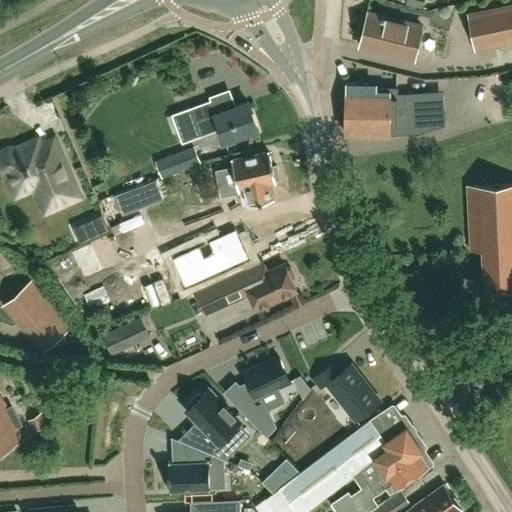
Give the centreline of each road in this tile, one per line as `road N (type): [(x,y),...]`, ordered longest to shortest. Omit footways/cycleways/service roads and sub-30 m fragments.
road 1 (residential): [(364,292),(187,366),(146,405),(132,454),(137,511)]
road 2 (tertiary): [(364,292),(305,103),(260,0)]
road 3 (tertiary): [(505,511),(364,292)]
road 4 (primary): [(0,75),(129,0)]
